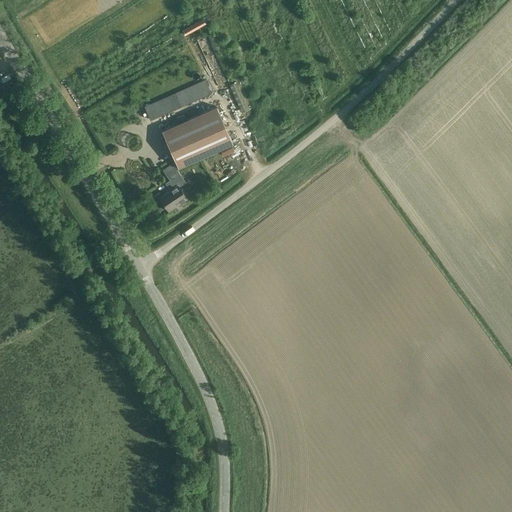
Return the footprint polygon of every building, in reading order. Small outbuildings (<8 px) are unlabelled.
[(203,26),(182,37),(184,43),(205,32),(203,26)] [(208,43),(198,47),(206,71),(216,67),(208,43)] [(206,80),(195,85),(145,107),(150,119),(211,92),(206,80)] [(28,98),(16,104),(20,111),(31,104),(28,98)] [(162,130),(178,167),(233,143),(217,106),(162,130)] [(179,186),(185,182),(172,163),(162,169),(169,180),(165,183),(168,188),(166,189),(167,192),(160,197),(169,210),(187,198),(179,186)]
